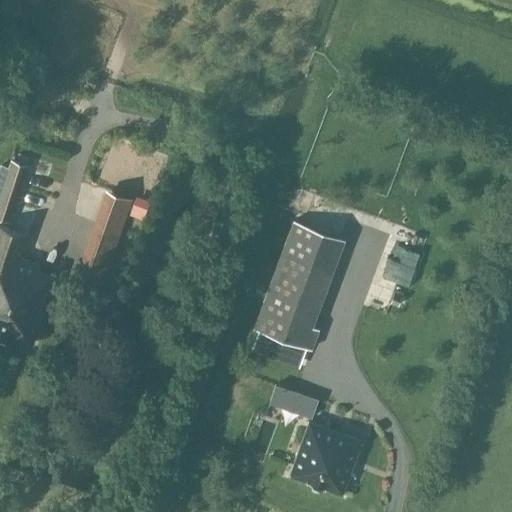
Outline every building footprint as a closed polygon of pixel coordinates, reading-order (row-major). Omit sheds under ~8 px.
[(0,190),(0,221),(9,224),(28,164),(10,158),(0,190)] [(78,272),(103,281),(132,198),(107,189),(78,272)] [(255,326),(312,347),(319,328),(308,324),(340,236),(294,220),(255,326)] [(0,333),(32,344),(47,303),(65,309),(75,280),(57,273),(56,275),(55,275),(54,272),(41,268),(42,265),(21,258),(28,235),(0,224),(0,333)] [(391,234),(378,295),(393,298),(398,271),(405,272),(412,239),(391,234)] [(312,401),(317,381),(285,372),(280,393),(312,401)] [(290,474),(316,483),(335,430),(309,421),(290,474)] [(316,483),(342,493),(361,440),(335,430),(316,483)]
